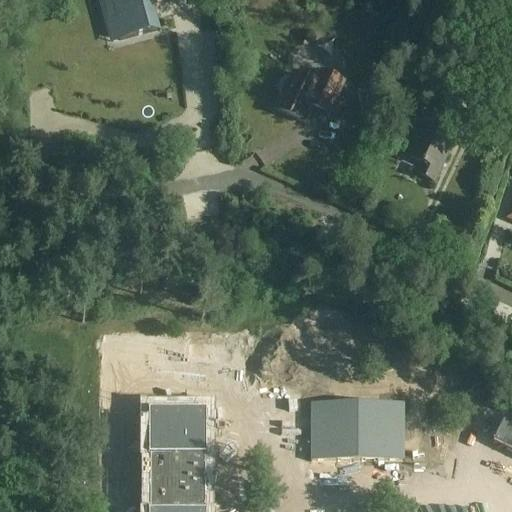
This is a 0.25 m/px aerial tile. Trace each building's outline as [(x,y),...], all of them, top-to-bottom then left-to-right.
[(160,33),(150,0),(112,0),(118,18),(113,20),(119,42),(158,32),(158,33),(160,33)] [(48,50),(55,62),(80,47),(73,36),(48,50)] [(319,107),(330,113),(343,86),(316,74),(312,82),(307,84),(293,77),(290,85),(286,83),(281,84),(278,92),(280,96),(283,98),(276,113),(303,126),(311,110),(319,107)] [(111,104),(136,131),(152,115),(126,89),(111,104)] [(383,90),(356,94),(359,114),(386,110),(383,90)] [(451,103),(441,123),(427,117),(408,158),(422,164),(416,176),(433,183),(467,110),(451,103)] [(327,307),(300,310),(301,327),(256,331),(258,358),(331,351),(327,307)] [(430,401),(431,419),(452,418),(451,400),(430,401)] [(314,405),(314,461),(405,461),(405,405),(314,405)] [(208,511),(208,462),(209,462),(209,413),(150,413),(149,462),(150,462),(150,511),(208,511)] [(230,434),(221,446),(229,452),(238,441),(230,434)] [(511,511),(511,438),(509,438),(486,494),(468,487),(458,511),(511,511)]
